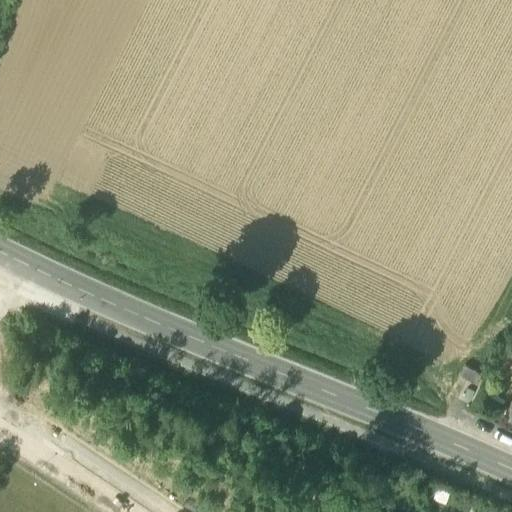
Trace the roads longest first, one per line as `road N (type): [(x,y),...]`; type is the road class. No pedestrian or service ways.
road 1 (secondary): [(511,467),(0,248)]
road 2 (unclassified): [(124,511),(0,425)]
